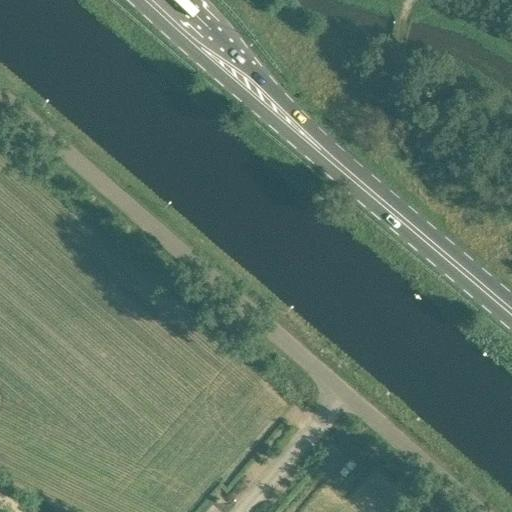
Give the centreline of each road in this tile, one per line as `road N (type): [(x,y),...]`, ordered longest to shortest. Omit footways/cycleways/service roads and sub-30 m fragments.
road 1 (unclassified): [(475,511),(0,102)]
road 2 (primary): [(511,307),(155,0)]
